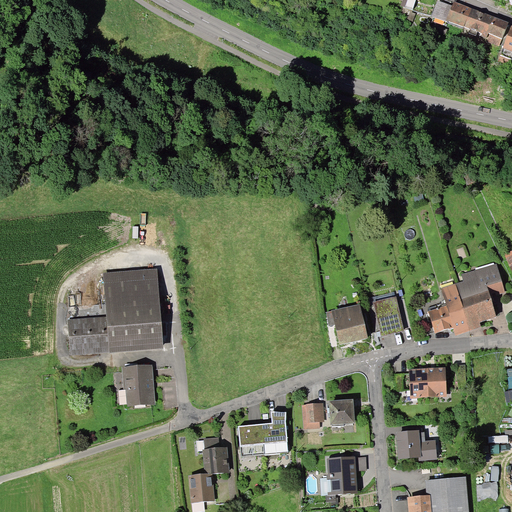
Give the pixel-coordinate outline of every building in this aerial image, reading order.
[(412,11),(415,0),(402,0),(400,8),(412,11)] [(447,22),(463,29),(469,11),(453,5),(452,9),(438,3),(432,19),(446,25),(447,22)] [(488,18),(469,11),(463,29),(481,36),(482,33),(487,35),(492,21),(487,19),(488,18)] [(507,26),(492,21),(487,35),(490,36),(487,42),(497,46),(499,40),(501,40),(507,26)] [(432,32),(444,36),(446,31),(434,27),(432,32)] [(511,30),(503,49),(502,48),(501,50),(503,50),(502,51),(503,51),(498,63),(511,68),(511,30)] [(473,183),(468,172),(464,171),(460,172),(466,186),(473,183)] [(464,284),(455,287),(467,327),(495,318),(487,293),(494,291),(495,295),(502,293),(496,274),(477,280),(475,273),(462,277),(464,284)] [(71,355),(160,349),(155,278),(105,282),(108,320),(68,323),(71,355)] [(453,332),(467,327),(455,287),(441,291),(444,301),(446,309),(437,312),(437,311),(436,311),(436,312),(428,315),(434,334),(452,328),(453,332)] [(381,336),(401,332),(393,301),(374,306),(381,336)] [(343,312),(331,315),(339,346),(366,340),(358,308),(349,311),(350,318),(345,320),(343,312)] [(119,406),(151,404),(149,369),(124,371),(125,391),(117,391),(119,406)] [(445,397),(444,372),(426,373),(427,397),(445,397)] [(410,398),(427,397),(426,373),(409,373),(410,398)] [(343,425),(352,424),(351,403),(329,405),(331,428),(343,427),(343,425)] [(303,430),(318,429),(317,406),(302,407),(303,430)] [(264,456),(287,454),(285,424),(261,426),(264,456)] [(237,428),(240,458),(264,456),(261,426),(237,428)] [(432,461),(430,444),(418,445),(417,434),(397,436),(399,459),(418,457),(419,462),(432,461)] [(209,476),(226,474),(224,450),(218,451),(217,441),(203,442),(204,452),(206,476),(209,476)] [(332,496),(354,494),(352,459),(328,461),(329,480),(331,480),(332,496)] [(212,502),(209,476),(206,476),(189,477),(192,511),(195,511),(203,510),(202,503),(212,502)] [(465,511),(462,479),(426,482),(428,498),(409,500),(409,511),(465,511)]
